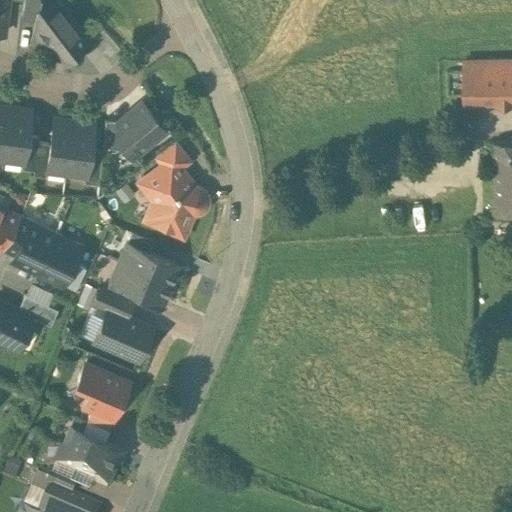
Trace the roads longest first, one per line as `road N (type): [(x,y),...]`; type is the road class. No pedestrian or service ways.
road 1 (residential): [(133,511),(235,272),(243,194)]
road 2 (residential): [(243,194),(467,165)]
road 3 (residential): [(0,67),(84,92),(108,86),(155,40),(194,28)]
road 4 (residential): [(243,194),(228,102),(194,28)]
